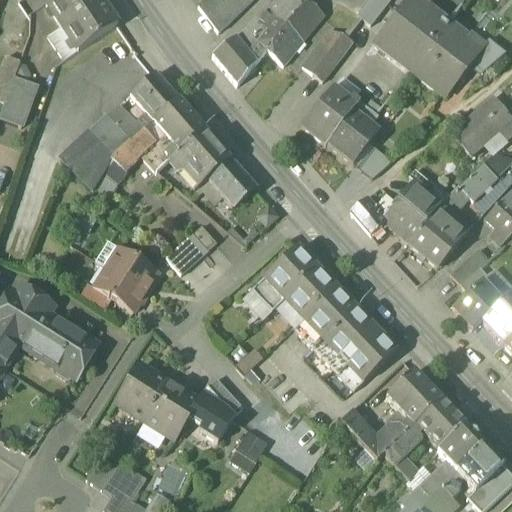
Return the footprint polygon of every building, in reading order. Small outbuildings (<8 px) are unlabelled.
[(97,0),(56,0),(45,8),(61,31),(77,56),(117,29),(97,0)] [(211,0),(198,10),(217,36),(254,0),(211,0)] [(254,23),(233,43),(254,69),(265,56),(265,55),(285,31),(306,6),(298,0),(277,0),(256,25),(254,23)] [(382,0),(372,0),(357,20),(370,30),(389,5),(382,0)] [(408,4),(374,48),(409,74),(443,31),(408,4)] [(306,6),(285,31),(302,45),(322,20),(306,6)] [(342,38),(329,28),(331,26),(325,22),(320,29),(328,35),(319,48),(329,55),(342,38)] [(77,56),(61,31),(47,40),(64,65),(77,56)] [(285,31),(265,55),(265,56),(282,70),(302,46),(302,45),(285,31)] [(443,31),(409,74),(440,99),(453,82),(455,84),(468,67),(476,57),(443,31)] [(329,55),(312,79),(321,85),(351,46),(342,38),(329,55)] [(254,69),(233,43),(211,60),(236,90),(254,69)] [(487,44),(477,57),(476,57),(468,67),(481,77),(503,57),(487,44)] [(319,48),(301,71),(312,79),(329,55),(319,48)] [(61,99),(98,71),(92,63),(77,75),(78,78),(57,94),(61,99)] [(177,105),(154,78),(128,100),(146,120),(152,127),(177,105)] [(35,91),(13,82),(2,111),(2,110),(0,116),(0,124),(20,132),(21,131),(36,91),(35,91)] [(332,92),(300,131),(325,150),(358,107),(353,103),(351,107),(332,92)] [(511,124),(510,122),(492,101),(449,138),(470,161),(497,137),(506,147),(511,141),(511,124)] [(203,134),(177,105),(152,127),(163,138),(173,149),(178,155),(203,134)] [(358,107),(325,150),(352,169),(379,133),(362,120),(367,114),(358,107)] [(117,111),(75,147),(104,175),(114,159),(130,145),(130,146),(142,136),(136,129),(117,111)] [(146,120),(136,129),(142,136),(152,127),(146,120)] [(142,136),(130,146),(130,145),(114,159),(104,175),(103,178),(101,180),(116,189),(124,179),(123,177),(132,166),(163,138),(152,127),(142,136)] [(203,134),(178,155),(173,161),(199,190),(206,184),(229,164),(203,134)] [(104,175),(75,147),(62,167),(89,196),(103,178),(104,175)] [(168,154),(161,153),(146,168),(155,178),(178,155),(173,149),(168,154)] [(374,153),(358,174),(371,184),(391,167),(374,153)] [(253,191),(229,164),(206,184),(230,211),(253,191)] [(482,168),(458,192),(472,206),(496,182),(482,168)] [(434,192),(419,180),(413,187),(428,199),(434,192)] [(413,187),(412,186),(396,205),(424,228),(438,211),(439,209),(428,199),(413,187)] [(511,193),(482,223),(493,233),(486,240),(497,251),(498,250),(499,250),(511,235),(511,193)] [(439,209),(438,211),(424,228),(453,253),(467,236),(451,222),(465,205),(454,195),(439,209)] [(372,215),(364,204),(350,216),(369,239),(383,226),(379,223),(385,216),(379,210),(372,215)] [(424,228),(396,205),(385,216),(379,223),(383,226),(407,247),(424,228)] [(267,211),(260,217),(260,224),(266,230),(276,221),(267,211)] [(89,234),(93,220),(81,216),(77,230),(89,234)] [(453,253),(424,228),(407,247),(437,272),(453,253)] [(216,248),(201,230),(192,238),(207,256),(207,255),(216,248)] [(191,238),(174,254),(189,272),(207,256),(192,238),(191,238)] [(158,277),(118,252),(105,272),(145,298),(158,277)] [(295,252),(251,294),(271,315),(283,303),(315,273),(295,252)] [(189,272),(174,254),(165,262),(180,279),(189,272)] [(477,254),(449,279),(459,290),(471,278),(473,278),(479,272),(487,265),(477,254)] [(487,265),(479,272),(486,281),(502,266),(495,258),(487,265)] [(145,298),(105,272),(92,293),(110,304),(132,318),(145,298)] [(473,278),(471,278),(459,290),(466,298),(481,285),(481,286),(486,281),(479,272),(473,278)] [(315,273),(283,303),(303,324),(335,294),(315,273)] [(481,286),(481,285),(466,298),(451,313),(471,334),(480,326),(500,306),(481,286)] [(0,310),(0,372),(3,374),(18,349),(55,372),(53,374),(54,378),(65,385),(69,384),(71,382),(74,384),(75,384),(86,366),(89,367),(93,366),(95,362),(95,358),(92,356),(96,350),(96,349),(48,319),(52,313),(52,312),(20,292),(16,298),(11,295),(10,295),(0,310)] [(110,304),(92,293),(90,296),(84,293),(80,300),(103,315),(110,304)] [(303,324),(293,333),(313,354),(355,314),(335,294),(303,324)] [(511,295),(480,326),(502,349),(511,339),(511,295)] [(355,314),(313,354),(353,396),(394,356),(355,314)] [(511,339),(502,349),(511,359),(511,339)] [(242,374),(260,362),(254,353),(236,365),(242,374)] [(168,389),(139,371),(116,408),(144,426),(168,389)] [(412,375),(385,401),(400,417),(412,430),(415,428),(440,404),(412,375)] [(215,384),(207,391),(234,420),(242,413),(215,384)] [(196,407),(168,389),(144,426),(174,445),(191,418),(197,408),(196,407)] [(197,436),(217,448),(234,420),(207,391),(206,391),(196,407),(197,408),(191,418),(203,426),(197,436)] [(464,430),(440,404),(415,428),(420,433),(440,454),(464,430)] [(361,420),(354,412),(351,415),(358,423),(361,420)] [(358,423),(351,415),(340,427),(346,434),(363,452),(375,441),(358,423)] [(375,441),(363,452),(375,465),(383,458),(412,430),(400,417),(375,441)] [(340,427),(339,427),(329,443),(339,445),(346,434),(340,427)] [(412,430),(383,458),(393,468),(401,461),(419,444),(419,439),(416,436),(420,433),(415,428),(412,430)] [(440,454),(437,457),(448,469),(455,477),(483,450),(464,430),(440,454)] [(248,436),(235,454),(245,461),(258,442),(248,436)] [(258,442),(245,461),(256,467),(268,448),(258,442)] [(483,450),(455,477),(461,482),(474,496),(501,470),(483,450)] [(415,477),(401,461),(393,468),(408,484),(415,477)] [(114,474),(104,467),(91,487),(101,494),(114,474)] [(442,468),(417,490),(429,503),(441,491),(455,477),(448,469),(445,471),(442,468)] [(466,503),(474,511),(487,511),(511,488),(511,480),(501,470),(474,496),(466,503)] [(455,477),(441,491),(452,502),(458,496),(461,482),(455,477)] [(119,489),(104,511),(118,511),(126,501),(129,496),(119,489)] [(417,490),(403,506),(409,511),(419,511),(429,503),(417,490)] [(429,503),(419,511),(448,511),(450,511),(446,508),(452,502),(441,491),(429,503)] [(118,511),(132,511),(135,507),(126,501),(118,511)]
